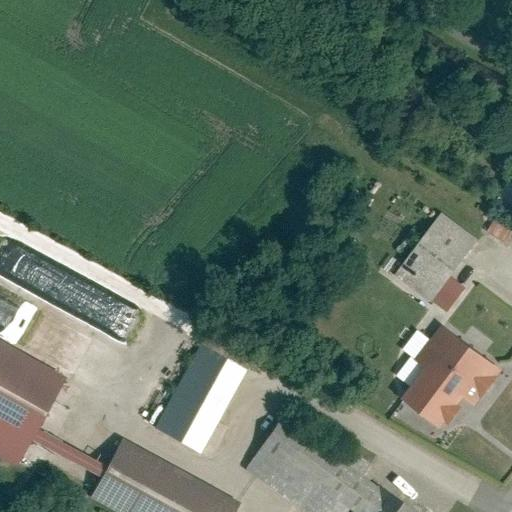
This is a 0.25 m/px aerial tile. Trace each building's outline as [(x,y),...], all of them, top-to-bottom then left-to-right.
[(511,183),(509,182),(495,203),(511,213),(511,183)] [(441,215),(396,274),(432,302),(435,298),(448,308),(461,290),(448,280),(477,242),(441,215)] [(500,369),(443,326),(416,361),(428,369),(404,400),(439,426),(446,417),(451,421),(459,410),(455,407),(463,396),(473,404),(480,395),(482,396),(497,377),(495,376),(500,369)] [(212,328),(202,345),(246,369),(255,352),(212,328)] [(64,378),(0,342),(0,453),(17,463),(30,438),(35,429),(64,378)] [(142,421),(198,453),(246,369),(202,345),(176,392),(163,385),(142,421)] [(383,485),(287,415),(250,468),(307,511),(423,511),(385,483),(383,485)] [(30,438),(102,477),(106,468),(35,429),(30,438)] [(236,511),(241,504),(123,439),(106,468),(102,477),(91,497),(118,511),(236,511)]
